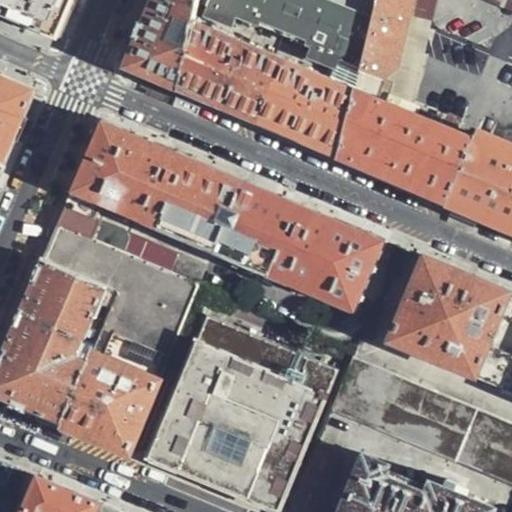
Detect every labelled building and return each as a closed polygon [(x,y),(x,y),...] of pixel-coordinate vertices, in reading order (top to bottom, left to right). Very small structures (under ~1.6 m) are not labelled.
[(75,0),(0,0),(0,12),(59,38),(75,0)] [(130,66),(182,89),(195,24),(197,16),(199,0),(157,0),(155,6),(130,66)] [(334,77),(360,86),(378,13),(381,0),(199,0),(197,16),(234,29),(239,17),(314,46),(311,58),(337,68),(334,77)] [(381,0),(378,13),(409,25),(415,0),(381,0)] [(378,13),(360,86),(392,98),(409,25),(378,13)] [(213,102),(251,118),(277,56),(195,24),(182,89),(213,102)] [(323,149),(342,157),(360,86),(334,77),(277,56),(251,118),(323,149)] [(0,163),(5,166),(19,132),(36,92),(0,76),(0,163)] [(394,179),(449,202),(476,141),(457,133),(460,124),(448,119),(443,128),(389,107),(392,98),(360,86),(342,157),(394,179)] [(91,156),(61,226),(118,250),(126,230),(98,218),(105,204),(359,312),(389,240),(310,207),(195,159),(105,121),(91,156)] [(504,225),(511,228),(511,150),(478,136),(476,141),(449,202),(504,225)] [(61,226),(46,260),(123,291),(137,257),(118,250),(61,226)] [(126,230),(118,250),(137,257),(172,272),(178,254),(126,230)] [(178,254),(172,272),(200,283),(207,267),(178,254)] [(93,360),(66,423),(83,430),(139,453),(208,287),(200,283),(172,272),(137,257),(123,291),(116,307),(93,360)] [(476,374),(510,291),(487,281),(429,257),(394,340),(476,374)] [(33,409),(66,423),(93,360),(85,356),(106,303),(116,307),(123,291),(46,260),(34,287),(0,368),(0,395),(2,397),(33,409)] [(511,292),(510,291),(476,374),(511,389),(511,292)] [(215,484),(280,511),(339,371),(210,316),(151,457),(215,484)] [(511,422),(356,356),(333,409),(511,482),(511,422)] [(317,511),(321,505),(343,454),(319,444),(290,511),(317,511)] [(498,511),(499,509),(435,482),(429,495),(387,477),(392,465),(367,454),(341,511),(498,511)] [(22,511),(121,511),(122,511),(37,476),(22,511)]
